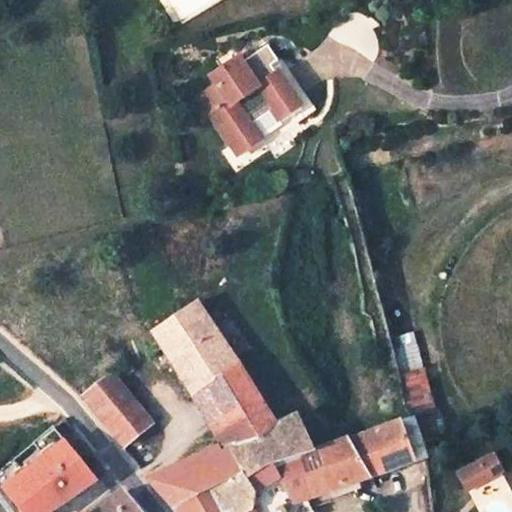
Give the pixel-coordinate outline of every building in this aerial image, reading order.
[(209,116),(219,132),(227,133),(225,141),(236,157),(260,141),(252,129),(273,115),(277,123),(299,108),(278,77),(276,79),(270,70),(277,65),(266,49),(241,67),(238,62),(209,82),(214,91),(199,101),(193,105),(203,120),(209,116)] [(192,399),(220,444),(222,449),(276,422),(194,305),(152,333),(192,399)] [(433,422),(403,322),(383,328),(391,362),(401,405),(402,408),(407,406),(412,422),(414,429),(433,422)] [(152,429),(111,378),(80,399),(123,451),(152,429)] [(311,511),(305,501),(413,464),(421,462),(418,449),(415,437),(410,423),(402,408),(387,413),(388,415),(342,434),(341,429),(311,442),(269,462),(244,480),(253,498),(251,511),(311,511)] [(294,410),(276,422),(222,449),(220,444),(149,481),(174,511),(251,511),(253,498),(244,480),(269,462),(311,442),(294,410)] [(476,451),(446,461),(449,475),(480,464),(476,451)] [(96,511),(139,511),(124,493),(96,511)]
